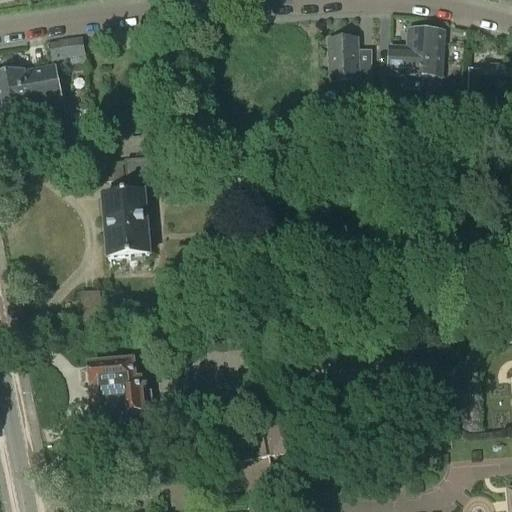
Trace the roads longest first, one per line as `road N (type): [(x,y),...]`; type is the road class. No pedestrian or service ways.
road 1 (residential): [(0,33),(323,0)]
road 2 (tertiary): [(26,511),(0,375)]
road 3 (residential): [(394,0),(511,27)]
